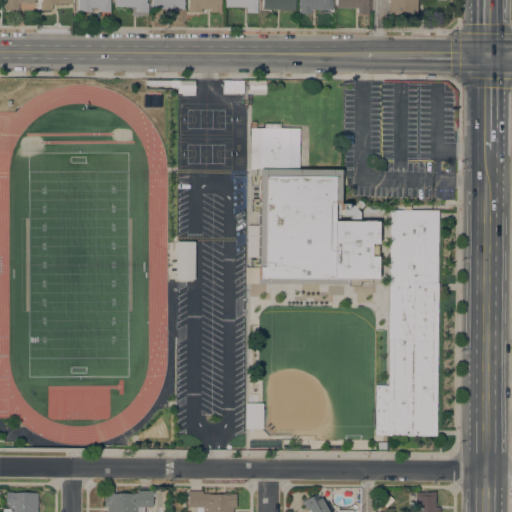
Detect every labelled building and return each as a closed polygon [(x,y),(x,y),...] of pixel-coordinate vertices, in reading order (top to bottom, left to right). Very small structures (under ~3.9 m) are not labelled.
[(33,0),(33,3),(25,3),(25,2),(17,2),(17,10),(2,10),(2,0),(33,0)] [(69,0),(69,3),(60,3),(60,4),(51,3),(51,10),(39,9),(39,2),(40,2),(40,0),(69,0)] [(109,0),(109,11),(98,11),(98,7),(90,7),(90,11),(76,11),(76,0),(109,0)] [(144,0),(144,3),(147,3),(147,11),(134,11),(134,6),(113,6),(113,0),(144,0)] [(182,0),(182,9),(150,8),(150,0),(182,0)] [(219,0),(219,12),(209,11),(209,8),(200,8),(200,12),(187,11),(187,0),(219,0)] [(255,0),(255,12),(245,12),(245,6),(224,6),(224,0),(255,0)] [(293,0),(293,10),(282,10),(282,9),(261,9),(261,0),(293,0)] [(331,0),(331,9),(309,9),(309,13),(298,13),(298,0),(331,0)] [(366,0),(366,13),(356,13),(356,7),(335,7),(335,0),(366,0)] [(414,0),(414,14),(387,14),(387,0),(414,0)] [(193,80),(193,85),(194,85),(194,95),(181,95),(181,93),(176,93),(176,86),(169,86),(169,85),(145,84),(145,80),(193,80)] [(242,80),(242,92),(222,92),(222,80),(242,80)] [(264,80),(264,93),(247,93),(248,80),(264,80)] [(257,175),(254,175),(254,169),(258,169),(258,128),(262,128),(262,123),(279,123),(279,128),(297,128),(297,170),(342,170),(342,176),(338,176),(338,204),(351,204),(358,212),(358,221),(375,221),(375,278),(361,278),(361,281),(358,281),(358,286),(348,285),(348,283),(244,283),(244,267),(257,267),(257,175)] [(435,435),(386,435),(386,434),(374,434),(374,385),(387,385),(388,210),(436,210),(435,435)] [(174,241),(193,241),(192,278),(174,278),(174,241)] [(106,511),(106,507),(103,507),(103,492),(136,492),(136,490),(151,490),(151,507),(136,507),(136,511),(106,511)] [(201,490),(201,493),(235,493),(235,507),(231,507),(231,511),(195,511),(195,507),(186,507),(186,504),(184,504),(184,499),(187,499),(187,490),(201,490)] [(9,511),(9,505),(5,505),(5,491),(36,491),(36,511),(9,511)] [(336,511),(336,510),(353,510),(352,511),(308,511),(302,501),(308,496),(317,492),(327,511),(336,511)] [(414,511),(414,492),(434,492),(434,507),(438,507),(438,511),(414,511)]
